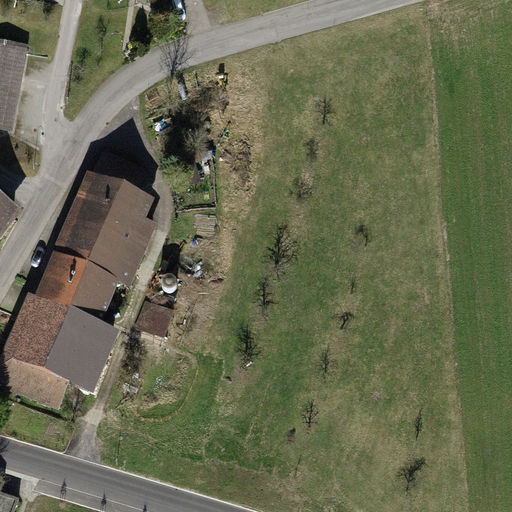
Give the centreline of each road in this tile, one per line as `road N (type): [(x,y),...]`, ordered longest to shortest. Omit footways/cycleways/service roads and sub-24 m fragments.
road 1 (track): [(74,475),(164,219),(158,180),(104,107)]
road 2 (residential): [(68,163),(104,107),(146,69),(249,36)]
road 3 (tertiary): [(186,511),(0,456)]
road 4 (residential): [(68,163),(55,117),(77,0)]
road 5 (residential): [(0,285),(68,163)]
road 6 (unclassified): [(249,36),(380,0)]
